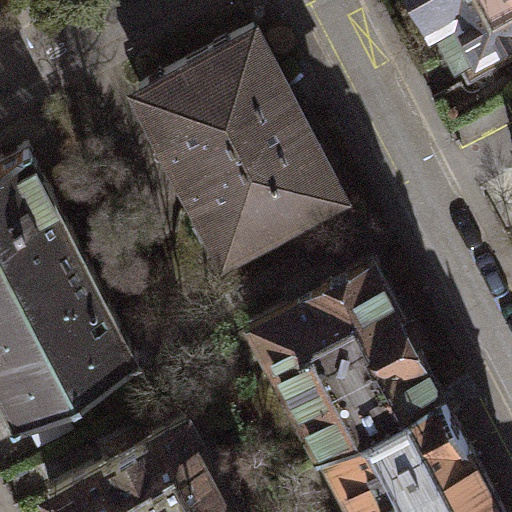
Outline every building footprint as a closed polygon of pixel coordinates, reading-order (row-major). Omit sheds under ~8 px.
[(511,0),(428,0),(457,54),(511,24),(511,0)] [(338,181),(254,19),(139,78),(223,241),(338,181)] [(511,24),(457,54),(471,80),(511,58),(511,24)] [(138,349),(29,139),(0,153),(0,386),(14,413),(138,349)] [(440,385),(373,251),(250,314),(317,447),(324,444),(440,385)] [(505,511),(440,385),(324,444),(358,511),(505,511)] [(239,511),(187,409),(51,477),(68,511),(239,511)]
